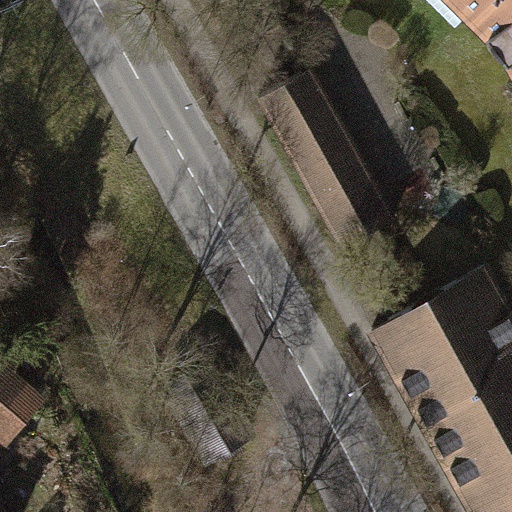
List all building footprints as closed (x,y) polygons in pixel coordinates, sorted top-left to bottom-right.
[(511,0),(441,0),(501,54),(511,71),(511,0)] [(316,75),(261,106),(344,253),(399,222),(316,75)] [(511,511),(511,313),(492,277),(381,339),(476,511),(511,511)] [(210,357),(162,384),(204,457),(252,430),(210,357)] [(45,399),(0,362),(0,442),(6,447),(45,399)]
